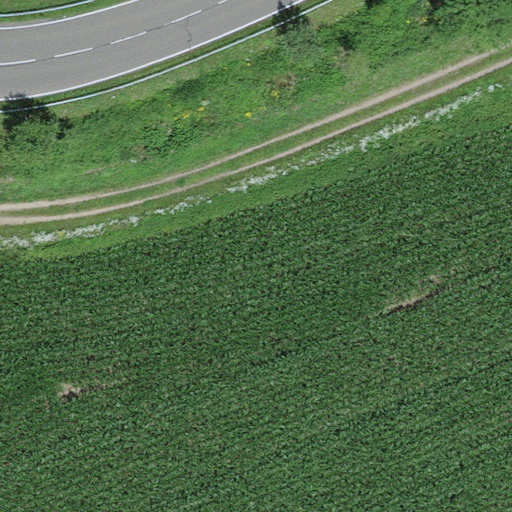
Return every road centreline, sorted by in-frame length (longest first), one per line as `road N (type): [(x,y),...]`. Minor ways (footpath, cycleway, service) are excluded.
road 1 (track): [(511,34),(237,156),(0,200)]
road 2 (secondary): [(242,0),(51,62),(0,65)]
